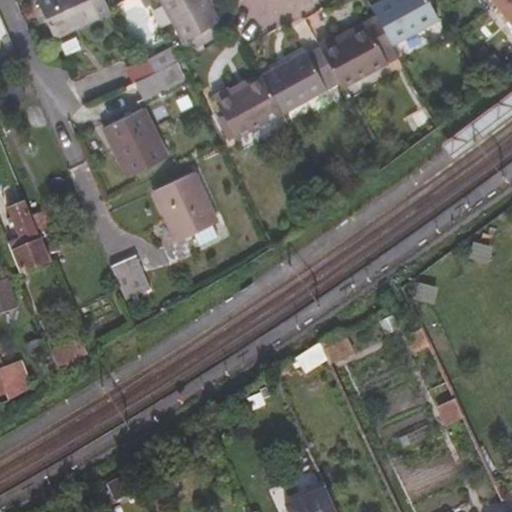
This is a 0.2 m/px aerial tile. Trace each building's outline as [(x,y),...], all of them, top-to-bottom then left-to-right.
[(40,0),(56,36),(111,11),(106,0),(40,0)] [(163,0),(186,40),(219,22),(206,0),(163,0)] [(379,16),(393,45),(440,19),(429,0),(386,0),(374,7),(379,16)] [(511,0),(493,0),(511,24),(511,0)] [(384,57),(396,51),(393,45),(379,16),(367,22),(336,37),(332,31),(316,39),(318,43),(335,77),(337,81),(384,57)] [(273,110),(335,77),(318,43),(301,52),(298,48),(253,71),(254,73),(272,107),(273,110)] [(172,46),(148,56),(155,73),(140,80),(148,99),(174,87),(167,67),(179,62),(172,46)] [(226,130),(272,107),(254,73),(223,89),(219,80),(203,88),(226,130)] [(128,177),(170,158),(147,107),(106,125),(128,177)] [(172,246),(210,230),(188,181),(152,197),(172,246)] [(10,244),(22,274),(52,262),(43,239),(38,239),(24,203),(8,209),(20,240),(10,244)] [(137,258),(112,269),(126,303),(152,291),(137,258)] [(0,312),(18,304),(7,277),(0,280),(0,312)] [(57,369),(88,357),(80,338),(50,350),(57,369)] [(0,403),(1,407),(10,402),(0,374),(0,388),(1,390),(0,389),(0,403)] [(286,507),(288,511),(336,511),(325,488),(286,507)]
